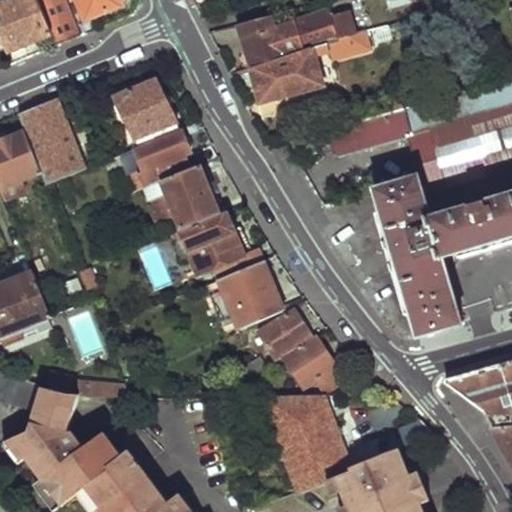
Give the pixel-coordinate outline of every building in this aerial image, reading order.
[(41,0),(18,0),(0,7),(0,30),(9,52),(54,34),(41,0)] [(41,0),(54,34),(58,46),(84,36),(69,0),(41,0)] [(80,0),(89,20),(124,7),(126,0),(80,0)] [(275,17),(243,26),(256,68),(361,35),(359,30),(398,19),(392,0),(385,0),(335,17),(333,12),(279,29),(275,17)] [(401,51),(392,25),(369,33),(377,59),(401,51)] [(369,33),(361,35),(256,68),(271,116),(332,97),(323,69),(337,65),(338,71),(377,59),(369,33)] [(159,80),(117,96),(142,147),(182,130),(159,80)] [(511,81),(332,131),(339,157),(410,139),(423,178),(377,191),(421,339),(465,326),(446,259),(511,239),(511,81)] [(59,98),(20,114),(27,132),(43,173),(48,185),(88,169),(59,98)] [(182,130),(142,147),(137,149),(143,166),(123,175),(127,186),(139,182),(142,190),(164,181),(199,167),(182,130)] [(0,142),(0,179),(8,200),(31,190),(27,180),(43,173),(27,132),(0,142)] [(314,136),(295,141),(300,159),(319,154),(314,136)] [(164,181),(185,229),(223,213),(203,165),(199,167),(164,181)] [(185,229),(183,230),(202,275),(248,256),(228,211),(223,213),(185,229)] [(159,247),(142,253),(155,290),(171,284),(159,247)] [(223,279),(224,283),(207,290),(215,309),(232,302),(244,329),(286,311),(265,262),(223,279)] [(36,271),(0,286),(0,341),(6,339),(8,344),(26,338),(23,328),(54,316),(36,271)] [(87,311),(72,315),(77,331),(92,327),(87,311)] [(299,312),(278,320),(258,334),(277,362),(285,357),(317,338),(299,312)] [(317,338),(285,357),(305,388),(320,378),(327,389),(335,389),(347,380),(317,338)] [(266,369),(260,358),(228,378),(234,389),(266,369)] [(511,363),(503,366),(511,395),(511,363)] [(511,395),(503,366),(448,382),(471,400),(486,412),(488,416),(494,415),(511,413),(511,395)] [(0,401),(8,406),(10,401),(35,411),(44,388),(0,371),(0,401)] [(76,379),(51,375),(47,388),(73,394),(76,379)] [(128,387),(81,383),(85,395),(132,399),(128,387)] [(28,427),(9,436),(27,459),(19,463),(35,484),(43,479),(63,506),(81,497),(86,495),(96,511),(194,511),(195,511),(182,491),(168,499),(132,443),(124,446),(111,426),(94,437),(88,429),(77,433),(78,411),(67,410),(68,397),(79,395),(73,394),(47,388),(44,388),(35,411),(28,427)] [(254,408),(269,407),(297,493),(336,478),(354,472),(353,468),(330,393),(253,395),(254,408)] [(78,411),(79,395),(68,397),(67,410),(78,411)] [(423,420),(400,430),(407,448),(427,439),(432,432),(423,420)] [(511,426),(494,427),(507,452),(511,461),(511,426)] [(27,459),(9,436),(1,440),(19,463),(27,459)] [(354,472),(336,478),(344,500),(408,470),(401,450),(353,468),(354,472)] [(408,470),(344,500),(348,511),(423,511),(413,484),(408,470)] [(43,479),(35,484),(55,510),(63,506),(43,479)] [(96,511),(86,495),(81,497),(90,511),(96,511)]
